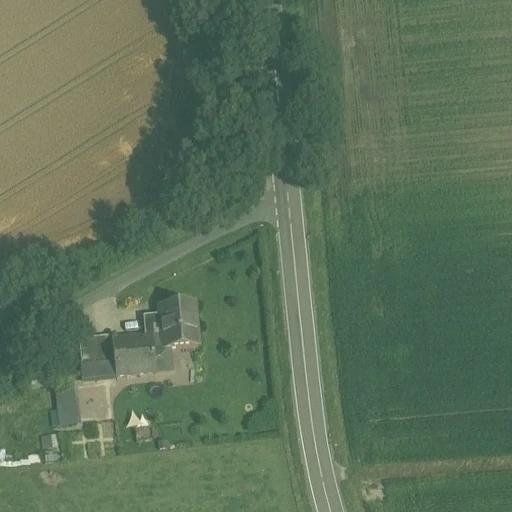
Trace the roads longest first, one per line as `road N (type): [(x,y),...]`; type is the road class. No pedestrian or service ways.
road 1 (unclassified): [(294,216),(0,351)]
road 2 (secondary): [(294,216),(308,372),(333,511)]
road 3 (secondary): [(268,0),(294,216)]
